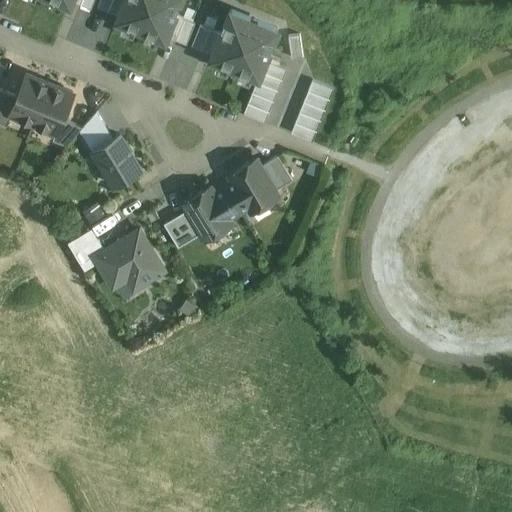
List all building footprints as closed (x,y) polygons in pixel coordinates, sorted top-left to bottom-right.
[(182,0),(122,0),(114,21),(165,42),(182,0)] [(282,25),(229,6),(208,60),(261,81),(282,25)] [(50,82),(27,73),(18,95),(11,113),(12,113),(34,122),(50,82)] [(316,137),(338,84),(315,74),(293,128),(316,137)] [(50,82),(34,122),(56,132),(57,132),(63,117),(73,91),(50,82)] [(4,89),(0,99),(0,122),(7,125),(12,113),(11,113),(18,95),(4,89)] [(83,126),(63,117),(57,132),(56,132),(53,139),(67,145),(83,126)] [(120,133),(93,149),(114,184),(141,168),(120,133)] [(278,153),(261,163),(275,187),(293,177),(278,153)] [(257,156),(230,172),(234,179),(225,184),(240,209),(249,204),(252,208),(278,192),(275,187),(261,163),(257,156)] [(211,184),(184,200),(206,236),(227,223),(233,220),(230,215),(215,191),(211,184)] [(240,209),(225,184),(215,191),(230,215),(240,209)] [(102,394),(36,198),(0,210),(0,302),(10,332),(0,335),(0,351),(6,368),(0,370),(0,399),(14,442),(85,418),(80,402),(102,394)] [(105,248),(94,255),(113,286),(140,270),(146,280),(165,269),(140,227),(105,248)] [(99,238),(74,253),(80,263),(94,255),(105,248),(99,238)] [(227,511),(318,465),(261,354),(58,459),(85,511),(227,511)]
